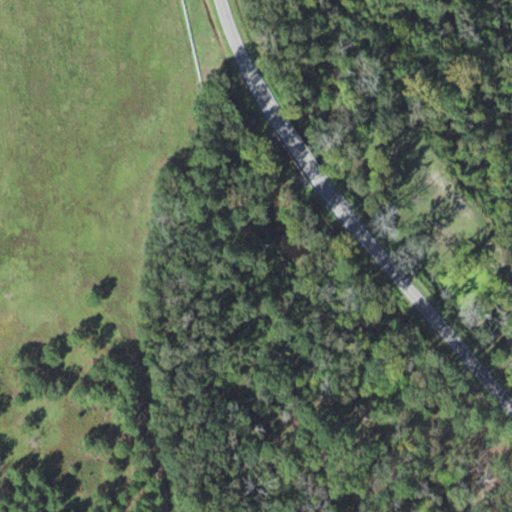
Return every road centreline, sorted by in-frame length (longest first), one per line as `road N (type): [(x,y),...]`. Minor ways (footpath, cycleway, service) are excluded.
road 1 (residential): [(511,408),(329,193)]
road 2 (residential): [(274,118),(239,60),(219,0)]
